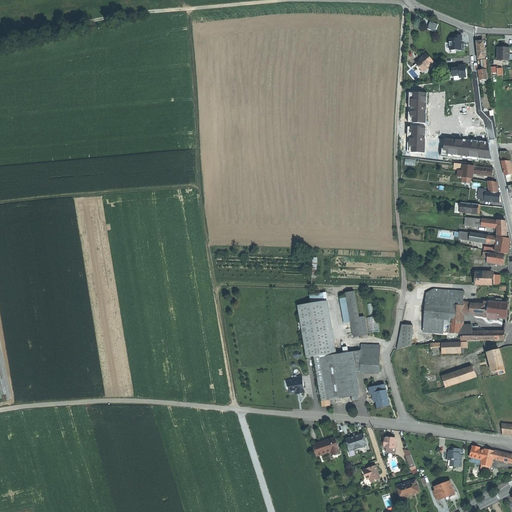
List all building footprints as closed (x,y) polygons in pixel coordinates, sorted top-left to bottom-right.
[(454,39),(450,39),(450,51),(456,50),(456,51),(462,51),(462,50),(464,50),(464,46),(463,46),(463,44),(462,44),(462,35),(458,35),(454,36),(454,39)] [(498,48),(497,60),(509,60),(509,49),(504,48),(498,48)] [(432,61),(426,53),(421,57),(422,59),(416,63),(417,64),(420,67),(425,71),(426,72),(429,67),(433,63),(431,61),(432,61)] [(420,67),(417,64),(414,66),(415,68),(417,70),(417,69),(421,74),(425,71),(420,67)] [(465,70),(464,66),(459,66),(459,69),(452,69),(452,76),(459,76),(460,78),(466,78),(466,70),(465,70)] [(487,80),(486,70),(482,70),(479,71),(480,81),(484,80),(487,80)] [(434,114),(447,115),(448,90),(435,89),(434,114)] [(447,115),(434,114),(433,127),(422,127),(422,137),(433,138),(432,149),(445,150),(446,127),(447,116),(447,115)] [(447,116),(446,127),(461,130),(463,118),(461,118),(461,116),(460,116),(460,118),(447,116)] [(463,118),(461,130),(480,132),(481,127),(482,121),(466,119),(463,118)] [(445,150),(432,149),(432,161),(445,161),(445,153),(445,150)] [(445,153),(445,161),(492,163),(490,152),(453,151),(453,154),(445,153)] [(500,154),(502,163),(509,162),(511,162),(510,155),(507,152),(500,152),(500,154)] [(502,163),(505,175),(511,174),(509,162),(502,163)] [(474,174),(474,166),(473,166),(466,166),(465,177),(473,178),(474,174)] [(493,169),(480,167),(479,174),(479,175),(492,176),(493,173),(493,169)] [(497,182),(487,181),(489,192),(498,193),(497,182)] [(486,192),(486,195),(485,200),(499,202),(499,198),(499,194),(486,192)] [(481,205),(461,203),(460,212),(480,214),(481,210),(481,205)] [(480,219),(465,217),(464,225),(480,226),(480,219)] [(480,219),(480,225),(497,227),(497,221),(480,219)] [(497,220),(497,221),(497,227),(497,237),(498,237),(507,238),(506,230),(506,221),(497,220)] [(481,235),(481,234),(471,233),(459,231),(459,237),(470,239),(480,241),(481,235)] [(481,235),(480,241),(495,243),(496,237),(481,235)] [(507,238),(498,237),(496,246),(509,248),(509,244),(510,239),(507,238)] [(509,248),(496,246),(495,252),(508,254),(509,248)] [(487,262),(496,263),(504,264),(504,260),(505,255),(498,254),(498,253),(496,253),(495,254),(489,253),(487,262)] [(493,275),(475,274),(474,284),(493,285),(493,275)] [(427,289),(426,296),(452,298),(452,297),(464,298),(465,292),(427,289)] [(346,293),(354,338),(363,336),(360,317),(355,291),(346,293)] [(477,291),(476,304),(489,305),(488,307),(496,308),(496,305),(497,305),(497,304),(499,304),(499,301),(501,302),(501,303),(502,299),(497,299),(496,303),(489,302),(489,293),(477,291)] [(452,298),(426,296),(424,319),(442,320),(441,333),(449,333),(451,305),(452,298)] [(451,305),(464,306),(464,305),(464,298),(452,297),(452,298),(451,305)] [(488,307),(487,317),(488,317),(487,319),(497,320),(497,318),(506,319),(507,313),(508,304),(501,303),(501,302),(499,301),(499,304),(497,304),(497,305),(496,305),(496,308),(488,307)] [(321,358),(334,356),(325,302),(298,306),(307,358),(315,357),(315,359),(321,358)] [(464,306),(463,314),(487,318),(487,317),(488,307),(489,305),(476,304),(476,305),(466,304),(464,305),(464,306)] [(451,305),(449,333),(461,334),(462,326),(463,314),(464,306),(451,305)] [(368,317),(369,332),(380,331),(379,316),(368,317)] [(360,317),(363,336),(368,335),(365,317),(360,317)] [(442,320),(424,319),(423,332),(440,333),(441,333),(442,320)] [(402,325),(397,350),(407,347),(412,346),(413,325),(402,325)] [(482,334),(465,334),(465,336),(465,341),(504,340),(505,332),(498,332),(498,334),(482,334)] [(461,343),(442,343),(442,347),(442,354),(461,353),(461,348),(461,343)] [(362,350),(361,372),(379,373),(381,346),(362,345),(362,350)] [(362,350),(351,353),(354,371),(361,372),(362,350)] [(499,350),(488,353),(493,373),(498,371),(504,369),(502,361),(499,350)] [(334,356),(321,358),(329,401),(353,396),(353,398),(352,398),(352,400),(359,399),(354,371),(351,353),(334,356)] [(322,402),(329,401),(321,358),(315,359),(322,402)] [(473,368),(442,379),(446,388),(477,377),(473,368)] [(305,393),(302,376),(293,378),(294,382),(288,383),(290,393),(296,393),(297,392),(297,393),(300,393),(300,394),(305,393)] [(380,393),(378,386),(370,388),(371,395),(373,394),(380,393)] [(380,393),(373,394),(375,401),(377,401),(379,408),(384,406),(390,405),(387,391),(380,393)] [(511,424),(502,423),(503,434),(511,435),(511,424)] [(367,445),(364,434),(358,436),(349,438),(346,440),(349,451),(354,449),(354,451),(364,447),(363,446),(367,445)] [(391,438),(387,437),(386,439),(385,448),(386,448),(394,449),(396,438),(391,438)] [(323,442),(314,445),(318,456),(331,451),(333,455),(340,452),(335,438),(323,442)] [(483,460),(485,451),(480,450),(477,449),(478,447),(472,446),(472,448),(470,457),(471,458),(483,460)] [(461,467),(462,455),(461,455),(458,454),(458,452),(462,452),(462,449),(455,448),(449,448),(448,460),(451,460),(454,460),(454,467),(461,467)] [(492,458),(494,451),(485,449),(485,451),(483,460),(481,466),(481,469),(489,470),(492,458)] [(511,455),(500,452),(499,459),(499,460),(505,462),(511,463),(511,455)] [(416,467),(411,455),(407,457),(406,457),(411,469),(416,467)] [(483,460),(471,458),(471,461),(471,463),(473,464),(481,466),(483,460)] [(376,471),(374,466),(371,467),(365,470),(368,479),(370,478),(371,482),(380,479),(378,470),(376,471)] [(417,480),(398,486),(402,498),(412,494),(421,491),(417,480)] [(435,487),(440,499),(445,498),(450,496),(449,495),(455,493),(451,482),(446,483),(445,482),(441,483),(441,485),(435,487)]
